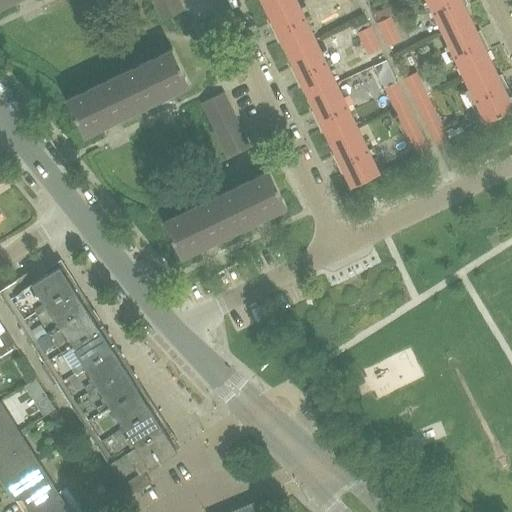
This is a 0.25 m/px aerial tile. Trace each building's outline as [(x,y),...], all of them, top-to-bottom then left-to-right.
[(152,0),(157,10),(178,0),(152,0)] [(179,0),(178,0),(157,10),(163,21),(184,10),(179,0)] [(262,0),(267,8),(284,0),(262,0)] [(296,0),(284,0),(267,8),(273,21),(270,23),(278,41),(282,39),(288,52),(315,39),(296,0)] [(427,0),(443,32),(470,19),(464,6),(468,4),(465,0),(427,0)] [(378,23),(390,17),(393,16),(388,6),(373,13),(378,23)] [(390,17),(378,23),(389,45),(401,40),(390,17)] [(470,19),(443,32),(464,76),(491,63),(485,50),(489,48),(480,30),(477,32),(470,19)] [(371,27),(358,32),(369,55),(381,49),(371,27)] [(315,39),(288,52),(294,65),(291,67),(299,85),(303,83),(309,96),(336,83),(315,39)] [(120,74),(137,110),(190,85),(173,49),(120,74)] [(388,63),(371,71),(377,83),(394,75),(388,63)] [(491,63),(464,76),(486,121),(511,108),(511,105),(506,94),(510,92),(501,74),(498,76),(491,63)] [(417,72),(405,78),(415,100),(427,94),(417,72)] [(120,74),(67,99),(84,135),(137,110),(120,74)] [(397,82),(385,88),(395,109),(407,104),(397,82)] [(336,83),(309,96),(316,109),(312,111),(321,129),(324,127),(330,140),(357,127),(336,83)] [(224,92),(202,103),(207,114),(229,103),(224,92)] [(427,94),(415,100),(426,122),(438,116),(427,94)] [(229,103),(207,114),(213,125),(234,114),(229,103)] [(407,104),(395,109),(406,132),(418,126),(407,104)] [(234,114),(213,125),(218,136),(240,125),(234,114)] [(240,125),(218,136),(224,146),(245,136),(240,125)] [(357,127),(330,140),(337,153),(333,155),(342,173),(345,171),(352,185),(379,172),(357,127)] [(245,136),(224,146),(229,157),(250,147),(245,136)] [(270,170),(217,196),(234,231),(287,206),(270,170)] [(217,196),(164,221),(181,257),(234,231),(217,196)] [(29,271),(0,289),(0,291),(18,320),(71,287),(58,267),(35,281),(29,271)] [(71,287),(18,320),(32,342),(86,307),(72,286),(71,287)] [(86,307),(32,342),(45,363),(99,328),(86,307)] [(99,328),(45,363),(57,382),(111,347),(99,328)] [(0,358),(17,348),(7,332),(0,336),(0,358)] [(111,347),(57,382),(71,403),(125,368),(111,347)] [(125,368),(71,403),(83,423),(137,388),(125,368)] [(137,388),(83,423),(96,443),(151,409),(137,388)] [(52,401),(42,408),(46,414),(56,408),(52,401)] [(0,443),(17,433),(10,423),(11,422),(0,404),(0,443)] [(96,443),(109,463),(109,464),(164,430),(151,409),(96,443)] [(109,491),(108,491),(109,492),(144,470),(177,450),(164,430),(109,464),(109,463),(97,471),(109,491)] [(0,474),(5,483),(37,463),(25,443),(24,444),(17,433),(0,443),(0,465),(0,466),(0,474)] [(29,511),(56,494),(49,484),(50,483),(37,463),(5,483),(14,497),(19,495),(29,511)] [(144,470),(109,492),(116,504),(151,481),(144,470)] [(66,487),(56,494),(29,511),(68,511),(67,510),(77,504),(66,487)] [(258,511),(253,498),(219,511),(258,511)]
